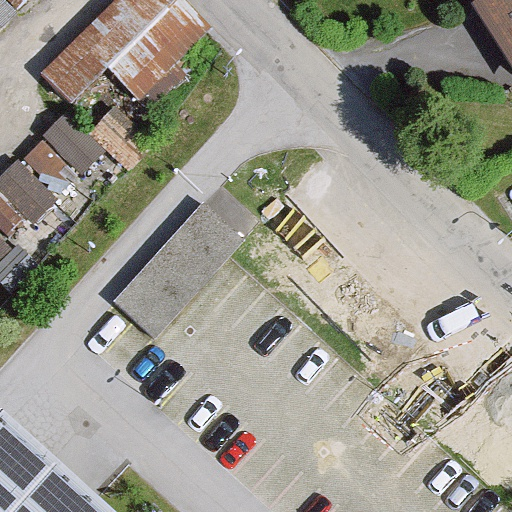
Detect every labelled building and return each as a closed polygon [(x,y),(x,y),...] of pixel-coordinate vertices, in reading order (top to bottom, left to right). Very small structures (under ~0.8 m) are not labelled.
[(0,0),(0,27),(26,0),(0,0)] [(181,0),(119,0),(44,72),(72,101),(106,70),(137,103),(212,32),(181,0)] [(511,0),(500,0),(472,19),(511,79),(511,0)] [(82,117),(0,196),(0,283),(127,161),(82,117)] [(203,209),(116,299),(158,339),(232,261),(245,249),(203,209)] [(0,511),(80,511),(0,440),(0,511)]
